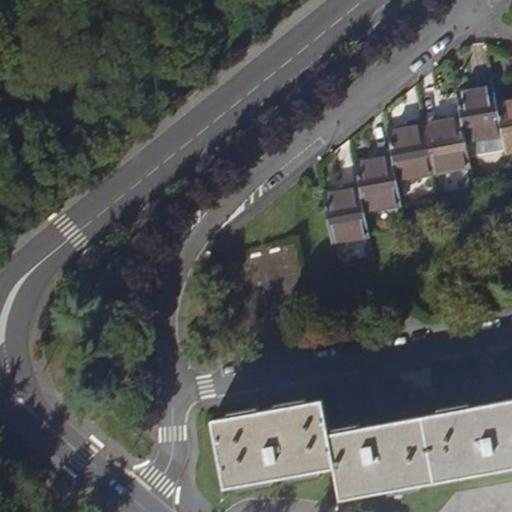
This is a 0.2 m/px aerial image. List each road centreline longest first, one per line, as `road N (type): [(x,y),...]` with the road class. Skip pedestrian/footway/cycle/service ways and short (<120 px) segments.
road 1 (residential): [(362,0),(19,279),(0,305)]
road 2 (residential): [(2,378),(149,511)]
